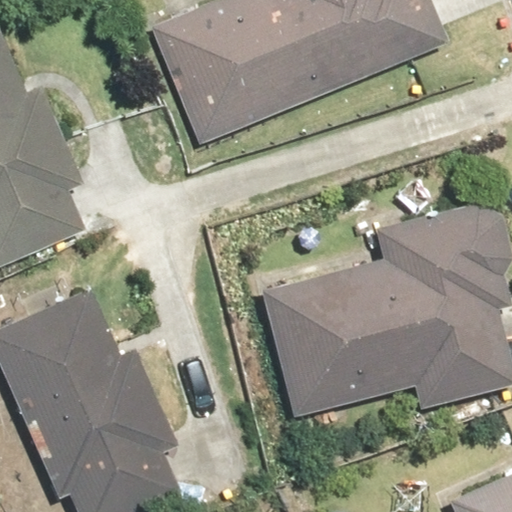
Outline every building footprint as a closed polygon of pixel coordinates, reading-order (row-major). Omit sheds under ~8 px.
[(198,145),(444,40),(426,0),(203,0),(146,24),(198,145)] [(3,19),(0,19),(0,272),(90,232),(73,193),(90,185),(47,88),(34,87),(3,19)] [(259,287),(289,409),(409,381),(414,403),(511,380),(511,371),(497,307),(507,305),(500,276),(508,256),(497,212),(470,196),(370,220),(379,258),(259,287)] [(104,285),(0,331),(0,332),(81,511),(160,511),(191,498),(174,459),(192,451),(148,354),(135,353),(104,285)] [(511,511),(511,469),(449,495),(456,511),(511,511)]
